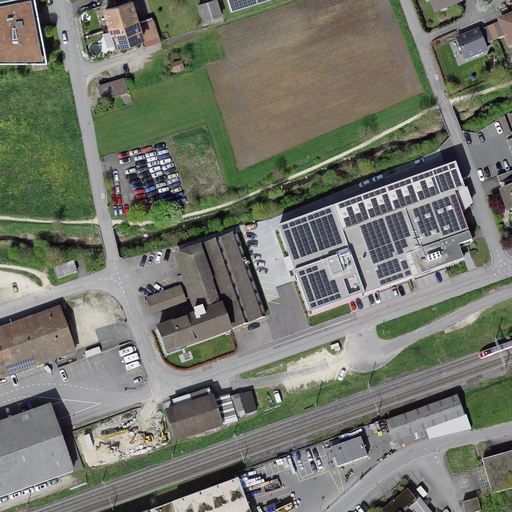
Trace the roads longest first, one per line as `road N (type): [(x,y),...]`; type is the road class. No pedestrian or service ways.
road 1 (residential): [(118,275),(152,362),(184,381),(504,272)]
road 2 (residential): [(406,0),(504,272)]
road 3 (residential): [(118,275),(64,0)]
road 4 (residential): [(511,427),(406,455),(336,511)]
road 5 (unknown): [(169,378),(134,399),(111,398),(95,378),(82,377),(0,400)]
road 6 (residential): [(0,315),(118,275)]
